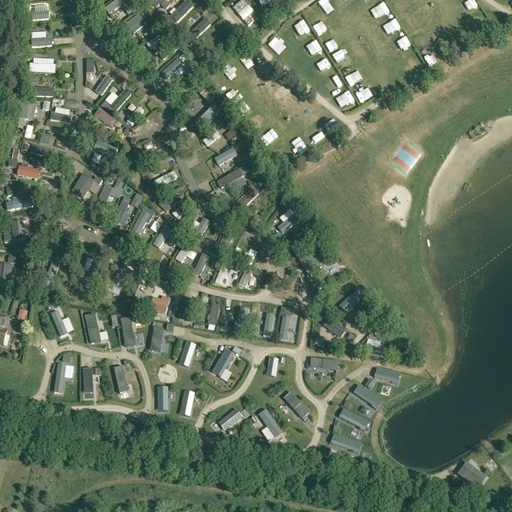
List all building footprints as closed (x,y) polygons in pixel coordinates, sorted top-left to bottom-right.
[(120,0),(104,11),(109,18),(125,7),(120,0)] [(141,7),(136,0),(126,7),(131,14),(141,7)] [(145,0),(156,10),(164,0),(145,0)] [(238,14),(248,5),(243,0),(242,0),(233,8),(238,14)] [(325,5),(332,17),(340,12),(332,0),(325,5)] [(338,0),(346,13),(354,9),(349,0),(338,0)] [(186,1),(170,17),(176,24),(192,8),(186,1)] [(169,3),(163,8),(166,12),(172,7),(169,3)] [(385,8),(379,12),(387,25),(394,20),(385,8)] [(424,10),(417,15),(425,29),(433,24),(424,10)] [(49,11),(31,12),(32,21),(49,19),(49,11)] [(253,11),(243,20),(248,26),(258,17),(253,11)] [(138,16),(126,25),(132,34),(145,25),(138,16)] [(310,33),(317,30),(311,16),(304,19),(310,33)] [(204,19),(188,34),(194,40),(210,25),(204,19)] [(367,36),(375,33),(372,23),(364,26),(367,36)] [(288,30),(294,43),(302,39),(296,26),(288,30)] [(348,47),(358,43),(354,30),(344,33),(348,47)] [(281,50),(288,45),(281,35),(274,40),(281,50)] [(53,38),(31,39),(31,47),(53,45),(53,38)] [(326,45),(333,58),(342,53),(335,40),(326,45)] [(377,41),(366,48),(376,61),(386,54),(377,41)] [(307,58),(315,71),(322,66),(314,54),(307,58)] [(436,64),(443,61),(441,56),(434,59),(436,64)] [(180,59),(163,76),(168,81),(185,64),(180,59)] [(414,64),(420,76),(428,72),(422,60),(414,64)] [(55,65),(30,63),(30,72),(55,73),(55,65)] [(226,69),(232,78),(241,72),(235,63),(226,69)] [(332,69),(340,82),(348,77),(340,64),(332,69)] [(184,73),(177,77),(181,82),(187,78),(184,73)] [(317,78),(323,93),(331,89),(325,74),(317,78)] [(114,81),(108,77),(96,93),(101,98),(114,81)] [(232,102),(244,92),(238,85),(226,94),(232,102)] [(53,89),(30,88),(29,96),(53,97),(53,89)] [(132,95),(126,90),(111,107),(117,112),(132,95)] [(209,93),(206,90),(201,96),(204,99),(209,93)] [(368,93),(361,97),(369,111),(376,107),(368,93)] [(60,103),(53,106),(55,112),(62,109),(60,103)] [(36,109),(21,106),(18,121),(33,123),(36,109)] [(144,111),(140,107),(127,122),(132,126),(144,111)] [(248,116),(252,111),(246,107),(243,113),(248,116)] [(214,109),(196,129),(203,134),(221,115),(214,109)] [(100,110),(95,116),(111,127),(116,121),(100,110)] [(72,117),(51,113),(50,120),(71,124),(72,117)] [(255,128),(265,120),(261,114),(251,122),(255,128)] [(269,144),(279,140),(274,129),(264,134),(269,144)] [(149,130),(132,138),(134,144),(152,137),(149,130)] [(210,148),(222,142),(217,134),(205,141),(210,148)] [(117,150),(98,142),(95,148),(114,157),(117,150)] [(285,144),(273,149),(277,157),(289,152),(285,144)] [(303,144),(298,148),(304,157),(310,153),(303,144)] [(55,151),(32,145),(30,152),(53,159),(55,151)] [(397,163),(413,176),(421,165),(426,159),(410,147),(405,153),(397,163)] [(234,148),(215,159),(219,165),(238,155),(234,148)] [(141,170),(159,160),(155,152),(145,157),(141,149),(132,154),(141,170)] [(40,171),(19,167),(17,176),(38,180),(40,171)] [(240,169),(219,181),(223,188),(244,176),(240,169)] [(175,172),(154,182),(157,189),(178,178),(175,172)] [(94,183),(100,186),(103,181),(97,178),(94,182),(84,175),(72,193),(84,199),(89,192),(94,183)] [(111,190),(103,186),(94,207),(102,210),(111,190)] [(253,187),(238,203),(243,208),(259,193),(253,187)] [(33,199),(6,203),(7,210),(34,206),(33,199)] [(185,202),(173,214),(176,218),(189,205),(185,202)] [(127,206),(121,203),(111,222),(117,226),(127,206)] [(149,217),(141,213),(130,233),(138,237),(149,217)] [(295,214),(278,229),(282,235),(299,220),(295,214)] [(194,235),(200,238),(210,221),(204,218),(194,235)] [(161,227),(164,222),(159,219),(156,224),(161,227)] [(24,222),(12,223),(14,237),(25,236),(24,225),(24,222)] [(163,250),(175,232),(168,227),(156,245),(163,250)] [(205,253),(222,261),(233,238),(225,235),(218,250),(215,249),(217,244),(211,241),(205,253)] [(309,235),(290,250),(295,256),(313,242),(309,235)] [(187,240),(175,260),(181,263),(193,244),(187,240)] [(61,258),(54,255),(46,276),(53,279),(61,258)] [(203,255),(194,272),(201,276),(210,259),(203,255)] [(329,265),(325,257),(303,270),(308,277),(329,265)] [(102,262),(94,260),(86,280),(94,283),(102,262)] [(13,267),(0,264),(0,279),(2,279),(1,287),(10,289),(13,267)] [(229,267),(223,264),(215,284),(221,287),(229,267)] [(252,271),(245,269),(238,286),(245,289),(252,271)] [(103,289),(118,297),(130,277),(120,271),(114,282),(108,279),(103,289)] [(97,276),(94,284),(99,286),(102,278),(97,276)] [(360,289),(341,307),(347,314),(366,295),(360,289)] [(166,316),(171,300),(163,297),(162,301),(154,299),(150,312),(166,316)] [(191,299),(184,298),(180,320),(187,321),(191,299)] [(220,305),(212,304),(208,324),(215,326),(220,305)] [(250,309),(241,308),(238,329),(247,330),(250,309)] [(22,310),(20,317),(27,319),(29,311),(22,310)] [(58,312),(51,315),(60,338),(67,335),(58,312)] [(95,314),(85,316),(92,345),(102,342),(95,314)] [(275,315),(267,314),(264,337),(271,338),(275,315)] [(0,345),(4,347),(8,332),(5,331),(9,319),(0,316),(0,345)] [(130,317),(121,318),(126,348),(135,346),(130,317)] [(290,318),(283,317),(280,338),(287,340),(290,318)] [(328,320),(324,327),(341,338),(345,332),(328,320)] [(151,352),(160,353),(164,330),(154,328),(151,352)] [(196,345),(187,342),(179,366),(188,369),(196,345)] [(387,353),(367,349),(366,356),(386,360),(387,353)] [(233,356),(226,351),(213,373),(221,378),(233,356)] [(277,359),(271,358),(268,377),(274,378),(277,359)] [(311,358),(310,367),(337,371),(338,362),(311,358)] [(66,366),(58,365),(54,394),(62,395),(66,366)] [(122,366),(114,368),(120,395),(128,393),(122,366)] [(400,375),(377,369),(375,378),(398,384),(400,375)] [(359,386),(354,393),(378,409),(382,401),(359,386)] [(158,389),(158,412),(167,412),(167,389),(158,389)] [(195,393),(185,391),(180,416),(190,418),(195,393)] [(291,395),(285,401),(303,421),(309,415),(291,395)] [(344,408),(339,417),(366,430),(370,422),(344,408)] [(243,417),(237,409),(219,423),(225,431),(243,417)] [(267,410),(259,415),(276,438),(283,433),(267,410)] [(335,434),(331,443),(360,453),(363,444),(335,434)] [(484,478),(466,463),(458,473),(476,488),(484,478)]
